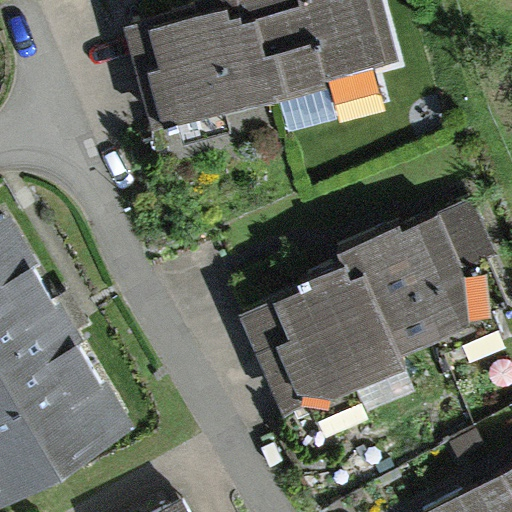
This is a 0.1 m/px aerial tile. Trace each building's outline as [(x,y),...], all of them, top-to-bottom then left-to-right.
[(203,0),(122,25),(155,130),(389,59),(371,0),(203,0)] [(350,265),(244,308),(288,418),(410,369),(400,346),(470,318),(452,271),(490,256),(466,196),(342,245),(350,265)] [(0,234),(0,458),(100,403),(4,232),(0,234)] [(511,511),(511,473),(439,511),(511,511)] [(180,511),(174,502),(156,511),(180,511)]
